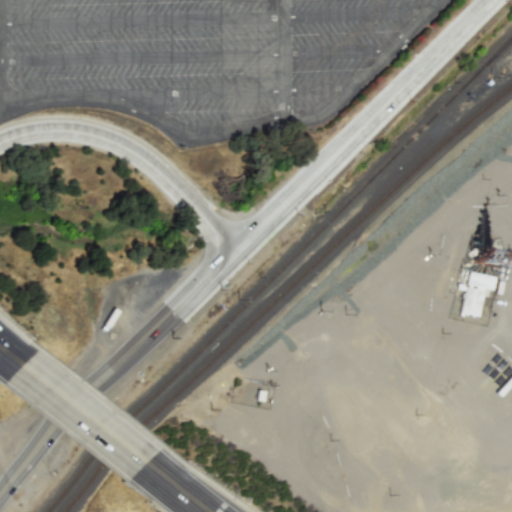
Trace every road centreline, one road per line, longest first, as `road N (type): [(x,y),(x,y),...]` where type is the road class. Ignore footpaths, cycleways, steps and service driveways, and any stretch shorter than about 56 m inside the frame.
road 1 (tertiary): [(37,450),(488,0)]
road 2 (secondary): [(0,141),(69,130),(125,147),(173,183),(235,250)]
road 3 (secondary): [(143,465),(18,367)]
